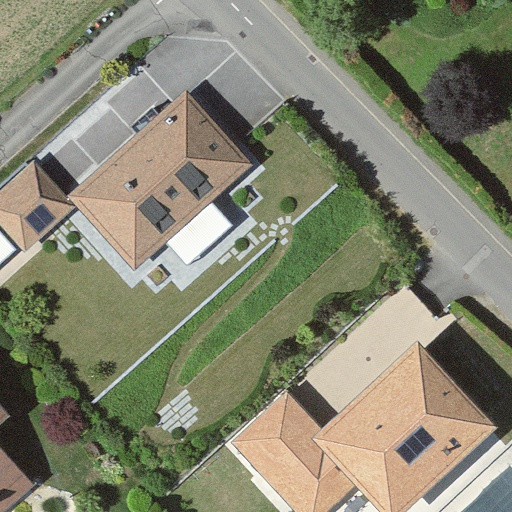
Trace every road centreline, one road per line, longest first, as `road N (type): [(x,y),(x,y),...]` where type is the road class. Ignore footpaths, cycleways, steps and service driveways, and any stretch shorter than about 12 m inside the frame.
road 1 (residential): [(230,0),(511,290)]
road 2 (residential): [(165,0),(0,145)]
